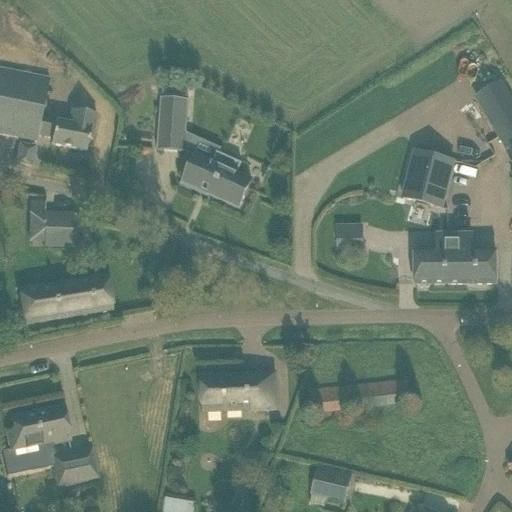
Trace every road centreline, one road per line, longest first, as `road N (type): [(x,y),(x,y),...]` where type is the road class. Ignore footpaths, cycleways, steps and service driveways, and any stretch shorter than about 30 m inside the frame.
road 1 (residential): [(0,361),(210,321),(437,317)]
road 2 (residential): [(495,462),(488,427),(437,317)]
